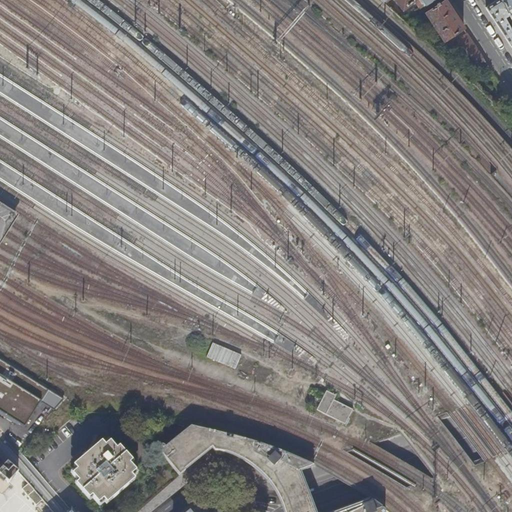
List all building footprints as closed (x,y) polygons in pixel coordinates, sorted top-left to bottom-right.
[(381,0),(382,1),(383,0),(392,0),(401,11),(413,3),(417,9),(433,0),(381,0)] [(445,0),(426,12),(444,41),(463,28),(445,0)] [(509,15),(501,0),(497,0),(493,2),(485,7),(500,29),(511,46),(511,45),(511,27),(510,29),(504,17),(509,15)] [(511,0),(501,0),(509,15),(511,20),(511,0)] [(467,33),(457,40),(462,48),(465,47),(470,53),(471,52),(477,61),(480,59),(485,68),(488,67),(467,33)] [(0,240),(19,211),(0,198),(0,240)] [(242,355),(213,343),(207,357),(236,370),(242,355)] [(0,358),(0,413),(23,428),(41,402),(54,410),(63,400),(0,358)] [(317,412),(346,426),(353,411),(334,401),(336,396),(327,392),(317,412)] [(184,470),(205,454),(212,448),(214,452),(224,453),(225,453),(231,455),(241,459),(246,462),(253,467),(263,476),(269,483),(301,472),(315,467),(291,457),(272,449),(246,441),(228,436),(191,427),(165,447),(163,446),(161,446),(159,447),(158,449),(158,450),(159,452),(179,477),(185,471),(184,470)] [(93,497),(100,504),(104,501),(105,502),(112,497),(114,499),(129,485),(127,483),(133,478),(132,476),(137,472),(133,468),(136,465),(135,464),(134,465),(133,463),(120,448),(118,450),(111,442),(106,446),(105,445),(98,450),(96,448),(81,461),(83,463),(77,469),(78,471),(74,474),(80,482),(78,484),(90,500),(93,497)] [(0,475),(9,483),(19,472),(7,462),(0,470),(0,475)] [(283,510),(283,511),(315,511),(309,493),(301,472),(269,483),(272,487),(276,493),(279,499),(280,501),(283,510)] [(384,511),(383,509),(380,509),(381,507),(373,501),(372,500),(338,511),(384,511)]
